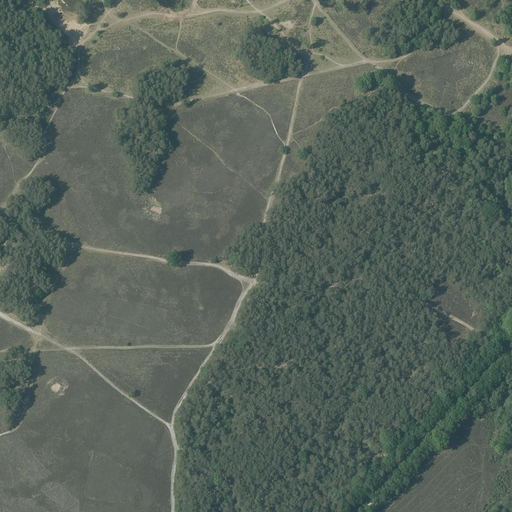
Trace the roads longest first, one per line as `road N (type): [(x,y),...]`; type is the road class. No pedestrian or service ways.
road 1 (track): [(494,341),(409,291),(294,290),(220,265),(91,248),(20,223)]
road 2 (track): [(357,511),(511,345)]
